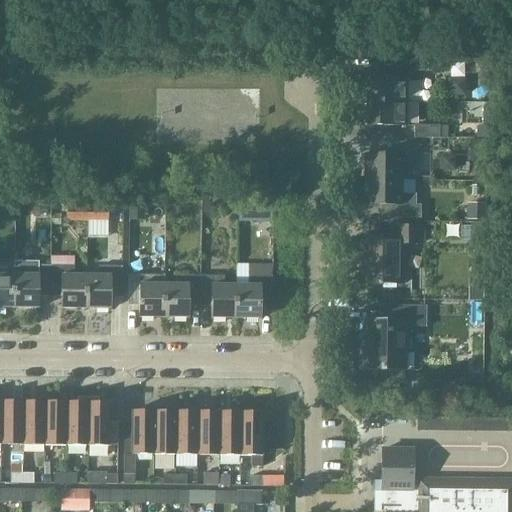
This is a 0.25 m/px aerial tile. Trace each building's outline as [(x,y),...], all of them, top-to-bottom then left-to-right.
[(414,58),(414,71),(438,71),(439,58),(414,58)] [(364,78),(364,101),(404,102),(404,78),(364,78)] [(364,101),(364,126),(404,126),(404,102),(364,101)] [(412,124),(436,119),(433,108),(410,113),(412,124)] [(413,126),(413,138),(438,138),(438,126),(413,126)] [(363,155),(363,180),(399,180),(399,166),(414,166),(414,142),(383,142),(382,155),(363,155)] [(363,180),(362,205),(388,205),(388,218),(418,218),(418,205),(413,205),(414,194),(399,194),(399,180),(363,180)] [(66,207),(65,221),(84,221),(85,207),(66,207)] [(85,207),(84,221),(107,221),(107,207),(85,207)] [(358,253),(358,266),(364,266),(363,283),(394,284),(401,284),(402,257),(402,244),(417,244),(417,226),(393,226),(393,238),(364,238),(364,253),(358,253)] [(68,255),(68,244),(43,243),(43,254),(68,255)] [(0,308),(12,309),(12,276),(12,262),(12,260),(0,259),(0,308)] [(12,276),(12,309),(37,309),(37,297),(48,297),(48,266),(37,266),(37,262),(12,262),(12,276)] [(48,266),(48,297),(59,297),(59,309),(84,309),(84,276),(71,276),(71,266),(48,266)] [(98,276),(84,276),(84,309),(109,309),(109,298),(120,298),(120,267),(98,267),(98,276)] [(127,275),(127,306),(138,307),(138,319),(162,319),(163,285),(150,285),(150,275),(127,275)] [(163,285),(162,319),(187,319),(187,307),(198,307),(199,276),(175,275),(175,285),(163,285)] [(199,276),(198,307),(210,307),(210,319),(234,319),(235,286),(222,286),(222,276),(199,276)] [(235,286),(234,319),(259,320),(259,308),(270,308),(270,277),(247,276),(247,286),(235,286)] [(362,322),(362,346),(366,346),(366,370),(401,370),(401,353),(406,353),(406,327),(424,327),(424,306),(377,306),(377,322),(362,322)] [(2,396),(0,445),(22,445),(23,402),(12,402),(12,396),(2,396)] [(23,402),(22,445),(43,445),(45,396),(33,396),(33,402),(23,402)] [(45,396),(43,445),(65,446),(67,402),(54,402),(54,396),(45,396)] [(67,402),(65,446),(87,446),(88,396),(76,396),(76,402),(67,402)] [(88,396),(87,446),(108,446),(117,446),(117,423),(108,423),(109,402),(97,402),(97,396),(88,396)] [(130,411),(130,455),(153,455),(154,405),(143,405),(143,412),(130,411)] [(154,405),(153,455),(175,455),(176,412),(165,412),(165,406),(154,405)] [(176,412),(175,455),(196,456),(197,406),(186,406),(186,412),(176,412)] [(197,406),(196,456),(216,456),(218,412),(207,412),(207,406),(197,406)] [(218,412),(216,456),(238,456),(239,406),(228,406),(228,412),(218,412)] [(239,406),(238,456),(250,456),(250,466),(260,467),(259,457),(261,457),(261,412),(251,412),(251,407),(239,406)] [(373,490),(373,511),(383,511),(511,511),(511,481),(496,482),(494,480),(438,480),(436,482),(417,482),(417,480),(416,480),(416,482),(411,482),(412,451),(381,450),(380,482),(376,482),(375,490),(373,490)] [(8,472),(8,482),(20,482),(21,472),(21,464),(10,464),(10,472),(8,472)] [(21,472),(20,482),(31,482),(31,473),(21,472)] [(52,473),(51,483),(64,483),(64,473),(52,473)] [(75,473),(64,473),(64,483),(75,483),(75,473)] [(104,473),(104,484),(115,484),(115,473),(104,473)] [(121,473),(120,484),(132,484),(132,474),(122,473),(121,473)] [(161,474),(161,484),(173,484),(173,474),(172,474),(163,474),(161,474)] [(173,474),(173,484),(184,484),(184,474),(173,474)] [(204,474),(204,485),(217,485),(217,475),(204,474)] [(217,475),(217,485),(227,485),(227,475),(217,475)] [(248,475),(248,485),(260,485),(260,475),(248,475)] [(0,489),(0,502),(21,503),(21,490),(0,489)] [(21,490),(21,503),(45,503),(45,502),(45,490),(21,490)] [(93,490),(67,490),(68,503),(93,503),(93,490)] [(93,490),(93,503),(117,503),(117,491),(93,490)] [(117,491),(117,503),(141,504),(141,491),(117,491)] [(141,491),(141,504),(165,504),(165,491),(141,491)] [(165,491),(165,504),(189,504),(189,492),(165,491)] [(189,492),(189,504),(213,505),(213,492),(189,492)] [(213,492),(213,505),(236,505),(237,505),(237,492),(213,492)] [(237,492),(237,505),(250,505),(260,505),(260,493),(260,492),(237,492)]
